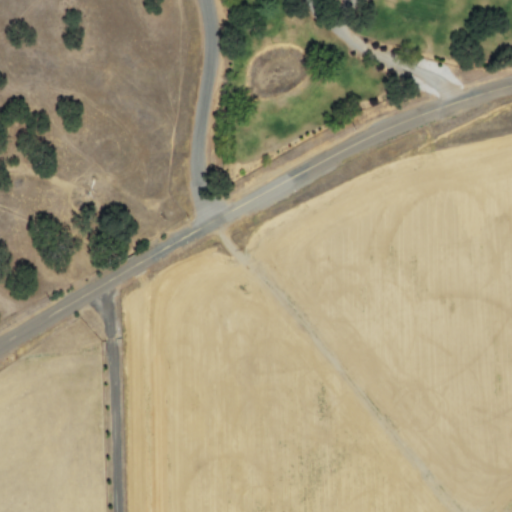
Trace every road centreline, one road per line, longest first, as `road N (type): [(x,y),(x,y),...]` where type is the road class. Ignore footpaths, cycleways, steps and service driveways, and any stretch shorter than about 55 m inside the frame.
road 1 (secondary): [(0,342),(352,146),(511,83)]
road 2 (track): [(211,224),(305,325),(450,511)]
road 3 (residential): [(211,224),(195,160),(207,47),(201,0)]
